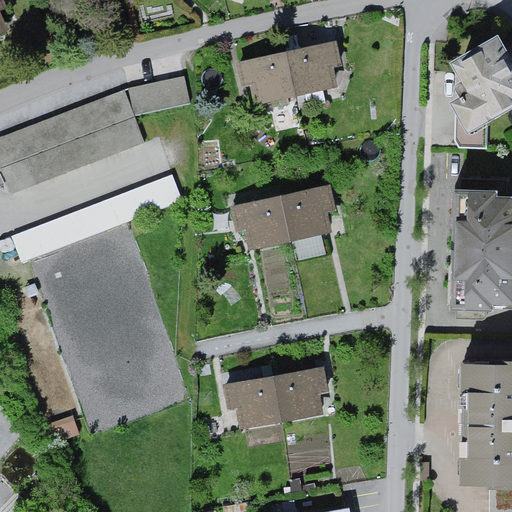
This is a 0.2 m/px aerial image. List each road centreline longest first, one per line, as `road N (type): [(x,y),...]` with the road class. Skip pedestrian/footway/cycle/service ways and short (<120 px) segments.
road 1 (residential): [(430,0),(400,511)]
road 2 (residential): [(0,106),(195,40),(372,0)]
